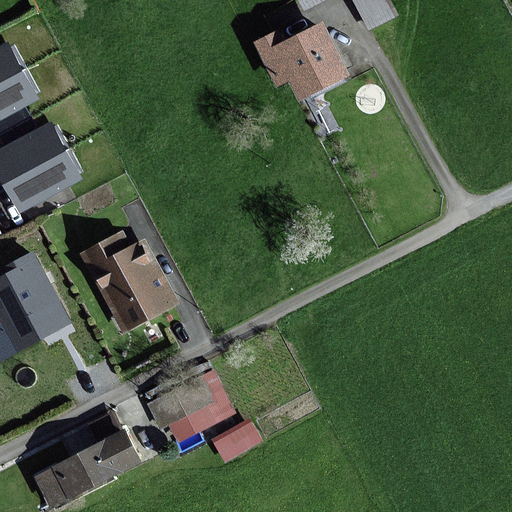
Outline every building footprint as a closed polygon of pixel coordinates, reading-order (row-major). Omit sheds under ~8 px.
[(300,0),(304,7),(318,0),(355,0),(369,28),(396,14),(388,0),(300,0)] [(278,32),(256,43),(278,86),(290,80),(300,98),(346,75),(321,26),(284,44),(278,32)] [(0,116),(37,97),(10,46),(0,51),(0,116)] [(79,177),(53,126),(0,152),(0,170),(1,173),(10,190),(19,208),(79,177)] [(127,230),(88,251),(129,329),(182,301),(149,238),(135,246),(127,230)] [(70,323),(32,254),(8,266),(12,272),(9,274),(0,278),(0,359),(62,327),(70,323)] [(148,394),(165,430),(221,404),(205,369),(148,394)] [(41,473),(57,504),(148,456),(133,427),(128,430),(117,410),(94,422),(104,441),(41,473)] [(217,432),(228,455),(267,438),(256,414),(217,432)]
